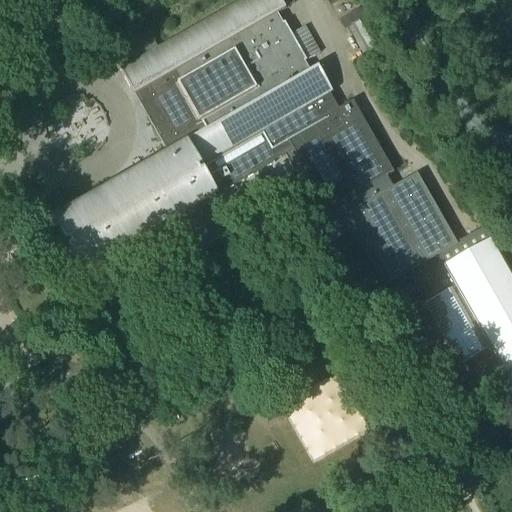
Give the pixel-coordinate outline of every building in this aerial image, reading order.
[(166,154),(51,220),(81,274),(151,234),(156,244),(203,217),(198,207),(217,196),(215,194),(222,190),(223,192),(293,152),(326,210),(348,198),(355,209),(350,212),(390,283),(407,274),(416,291),(431,283),(438,297),(423,305),(458,366),(490,348),(501,368),(493,372),(508,399),(511,396),(511,281),(482,230),(456,245),(416,175),(392,188),(386,177),(392,173),(352,102),(337,110),(328,95),(331,93),(317,68),(309,72),(303,63),(305,62),(284,24),(282,25),(276,15),(284,11),(278,0),(244,0),(119,72),(133,97),(143,91),(155,126),(149,128),(153,141),(160,138),(166,154)] [(289,0),(295,10),(303,6),(299,0),(289,0)] [(360,23),(347,30),(363,59),(376,52),(360,23)] [(312,58),(327,52),(317,29),(302,35),(312,58)] [(204,232),(190,241),(199,254),(213,245),(204,232)]
